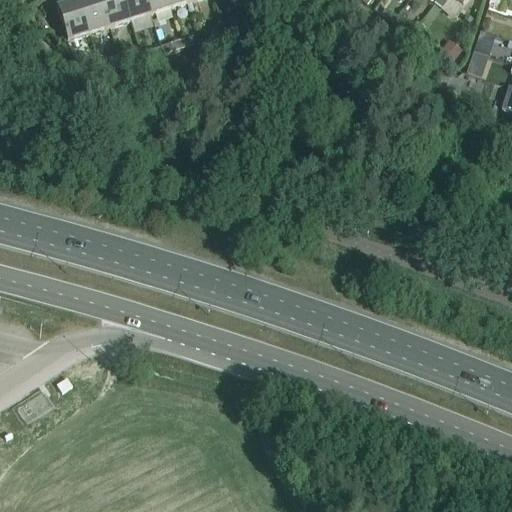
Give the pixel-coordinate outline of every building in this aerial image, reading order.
[(109,32),(98,0),(94,0),(77,6),(88,39),(109,32)] [(130,25),(121,0),(98,0),(109,32),(130,25)] [(151,18),(144,0),(121,0),(130,25),(151,18)] [(171,12),(167,0),(144,0),(151,18),(171,12)] [(192,5),(190,0),(167,0),(171,12),(192,5)] [(439,0),(434,7),(441,13),(450,0),(462,9),(469,0),(439,0)] [(502,12),(505,0),(491,0),(489,8),(502,12)] [(88,39),(77,6),(56,13),(67,46),(88,39)] [(385,11),(381,19),(390,26),(395,19),(385,11)] [(398,18),(392,26),(410,39),(415,32),(398,18)] [(233,26),(222,30),(224,37),(236,34),(233,26)] [(224,37),(222,30),(211,33),(213,41),(224,37)] [(192,39),(181,43),(183,51),(195,47),(192,39)] [(183,51),(181,43),(169,47),(168,43),(159,46),(163,57),(183,51)] [(151,52),(140,56),(142,64),(154,61),(151,52)] [(93,66),(95,58),(83,56),(82,64),(93,66)] [(142,64),(140,56),(128,60),(131,68),(142,64)] [(481,59),(473,57),(466,77),(475,80),(481,59)] [(107,61),(95,58),(93,66),(105,69),(107,61)] [(511,90),(507,89),(499,111),(511,115),(511,90)]
